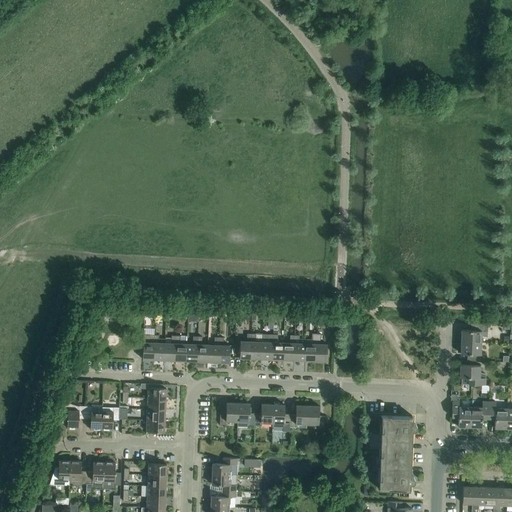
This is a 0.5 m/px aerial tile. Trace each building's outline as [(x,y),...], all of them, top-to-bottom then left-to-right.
[(252,314),(252,309),(236,308),(236,320),(242,320),(242,314),(252,314)] [(188,309),(187,320),(198,321),(198,309),(188,309)] [(461,329),(461,341),(481,342),(481,336),(487,336),(488,324),(471,323),(471,330),(461,329)] [(251,358),(251,333),(247,333),(247,340),(240,340),(239,357),(251,358)] [(261,358),(262,341),(256,341),(256,333),(251,333),(251,358),(261,358)] [(272,358),(273,334),(262,333),(262,341),(261,358),(272,358)] [(153,359),(154,334),(143,334),(142,358),(153,359)] [(164,359),(165,338),(159,338),(159,334),(154,334),(153,359),(164,359)] [(283,359),(284,342),(277,341),(278,334),(273,334),(272,358),(283,359)] [(294,359),(295,334),(290,334),(290,342),(284,342),(283,359),(294,359)] [(304,360),(305,339),(299,338),(299,335),(295,334),(294,359),(304,360)] [(175,360),(176,335),(171,335),(171,337),(166,337),(165,338),(164,359),(175,360)] [(187,335),(180,335),(176,335),(175,360),(186,360),(186,343),(187,335)] [(315,360),(316,335),(312,335),(312,339),(305,339),(304,360),(315,360)] [(321,335),(316,335),(315,360),(326,360),(327,343),(321,343),(321,335)] [(197,361),(197,336),(193,336),(192,343),(186,343),(186,360),(197,361)] [(207,361),(208,344),(202,344),(202,336),(197,336),(197,361),(207,361)] [(218,361),(219,337),(214,337),(214,344),(208,344),(207,361),(212,361),(212,363),(217,363),(218,361)] [(224,337),(219,337),(218,361),(229,362),(230,345),(223,344),(224,337)] [(481,353),(481,342),(461,341),(461,353),(470,354),(470,360),(486,361),(487,354),(481,353)] [(460,377),(462,377),(469,377),(469,384),(485,385),(486,374),(480,372),(480,365),(460,364),(460,377)] [(148,383),(147,398),(166,398),(166,387),(164,387),(164,384),(148,383)] [(451,394),(451,400),(452,400),(451,417),(458,417),(458,426),(470,426),(471,406),(459,406),(459,400),(457,400),(457,394),(451,394)] [(165,409),(166,398),(147,398),(147,409),(165,409)] [(85,418),(85,406),(79,405),(79,406),(66,402),(66,401),(60,419),(60,420),(61,421),(62,422),(63,422),(64,422),(65,422),(66,422),(66,421),(67,420),(67,428),(79,428),(79,418),(85,418)] [(488,418),(489,401),(482,401),(482,407),(471,406),(470,426),(482,427),(482,418),(488,418)] [(506,428),(507,408),(496,407),(496,401),(489,401),(488,418),(495,418),(494,427),(506,428)] [(237,421),(238,402),(226,402),(226,412),(220,411),(220,424),(226,424),(226,420),(237,421)] [(250,403),(238,402),(237,421),(237,425),(255,425),(255,413),(249,412),(250,403)] [(272,422),(273,404),(261,403),(261,413),(255,413),(255,425),(261,426),(261,422),(272,422)] [(289,427),(290,414),(284,414),(285,404),(273,404),(272,422),(272,427),(283,427),(283,431),(290,431),(290,427),(289,427)] [(307,423),(308,405),(296,404),(295,414),(290,414),(289,427),(290,427),(296,427),(296,423),(307,423)] [(319,405),(308,405),(307,423),(318,424),(318,428),(324,428),(325,415),(319,415),(319,405)] [(101,429),(102,410),(91,410),(91,406),(85,406),(85,418),(90,419),(90,428),(101,429)] [(113,411),(102,410),(101,429),(113,429),(113,419),(119,419),(119,407),(113,407),(113,411)] [(165,420),(165,409),(147,409),(147,419),(165,420)] [(406,476),(408,430),(413,430),(414,430),(415,429),(416,429),(416,428),(416,427),(417,426),(416,425),(416,424),(415,424),(415,423),(414,423),(413,423),(412,423),(412,415),(411,415),(411,416),(381,415),(381,416),(382,416),(379,487),(378,487),(378,488),(409,489),(409,491),(409,483),(411,483),(412,483),(413,483),(414,482),(414,481),(415,481),(415,480),(415,479),(414,478),(414,477),(413,477),(412,476),(406,476)] [(164,431),(165,420),(147,419),(146,430),(164,431)] [(213,463),(212,473),(230,474),(231,464),(237,464),(237,458),(223,457),(223,463),(213,463)] [(69,484),(70,460),(59,460),(58,467),(55,466),(49,484),(69,484)] [(81,461),(70,460),(69,484),(86,485),(86,483),(87,471),(81,470),(81,461)] [(103,480),(104,461),(93,461),(92,471),(87,471),(86,483),(92,484),(92,479),(103,480)] [(115,462),(104,461),(103,480),(114,480),(114,484),(120,485),(121,472),(115,472),(115,462)] [(148,463),(148,474),(166,475),(167,464),(148,463)] [(230,484),(230,474),(212,473),(212,484),(222,484),(222,490),(236,491),(236,485),(230,484)] [(166,486),(166,475),(148,474),(148,485),(166,486)] [(166,496),(166,486),(148,485),(147,496),(166,496)] [(473,503),(474,486),(463,486),(462,503),(472,503),(473,503)] [(478,509),(478,504),(484,504),(485,486),(474,486),(473,503),(472,503),(471,509),(475,509),(478,509)] [(495,504),(496,487),(485,486),(484,504),(493,504),(495,504)] [(500,511),(500,505),(506,505),(507,487),(496,487),(495,504),(493,504),(493,510),(497,510),(497,511),(500,511)] [(235,497),(236,491),(222,490),(222,496),(211,495),(211,506),(229,507),(230,496),(235,497)] [(165,507),(166,496),(147,496),(147,507),(165,507)] [(401,507),(402,502),(388,501),(387,507),(393,507),(393,511),(411,511),(412,508),(401,507)]
